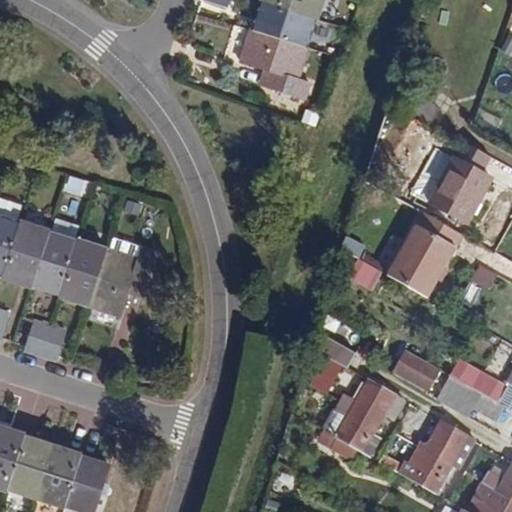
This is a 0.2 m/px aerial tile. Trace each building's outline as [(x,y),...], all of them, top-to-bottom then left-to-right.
[(321,21),(327,0),(262,0),(262,1),(263,2),(319,21),(321,21)] [(310,50),(319,21),(263,2),(254,30),(310,50)] [(313,50),(310,50),(254,30),(253,30),(242,65),(274,75),(270,89),(307,101),(312,86),(302,82),(313,50)] [(439,108),(412,93),(404,108),(431,122),(439,108)] [(490,157),(464,142),(456,158),(453,157),(429,204),(467,224),(491,178),(482,173),(490,157)] [(368,263),(382,271),(407,286),(435,236),(396,214),(368,263)] [(0,277),(4,279),(22,225),(0,217),(0,277)] [(33,288),(61,298),(79,241),(83,229),(55,220),(51,232),(33,288)] [(33,288),(51,232),(22,223),(22,225),(4,279),(4,280),(32,290),(33,288)] [(60,299),(89,308),(107,250),(79,241),(61,298),(60,299)] [(107,250),(89,308),(122,319),(133,287),(146,292),(160,253),(144,248),(140,261),(107,250)] [(371,290),(382,271),(368,263),(359,258),(348,277),(371,290)] [(489,290),(497,272),(479,264),(471,282),(489,290)] [(0,309),(0,343),(1,344),(11,314),(0,309)] [(42,358),(52,326),(37,322),(27,353),(42,358)] [(69,332),(52,326),(42,358),(58,363),(69,332)] [(343,336),(331,329),(327,337),(338,343),(343,336)] [(356,353),(338,343),(327,337),(319,351),(326,356),(309,384),(328,394),(344,365),(348,367),(356,353)] [(511,364),(511,346),(505,343),(498,356),(511,364)] [(441,368),(406,349),(394,370),(428,390),(441,368)] [(450,373),(496,399),(506,383),(459,357),(450,373)] [(511,371),(506,383),(496,399),(506,405),(511,408),(511,371)] [(506,405),(496,399),(450,373),(437,397),(469,415),(474,408),(497,421),(506,405)] [(347,418),(336,437),(358,450),(369,456),(381,437),(374,433),(385,415),(393,420),(404,401),(368,381),(357,400),(344,392),(333,410),(347,418)] [(333,410),(322,429),(336,437),(347,418),(333,410)] [(477,441),(441,422),(429,444),(421,439),(414,452),(421,457),(416,466),(409,461),(406,460),(404,465),(384,453),(379,461),(435,493),(448,472),(457,476),(477,441)] [(0,490),(7,493),(8,490),(25,437),(26,436),(0,426),(0,490)] [(25,437),(8,490),(37,500),(55,447),(25,437)] [(358,450),(336,437),(330,448),(353,461),(358,450)] [(55,447),(37,500),(65,511),(66,507),(83,457),(83,456),(55,447)] [(416,466),(421,457),(414,452),(409,461),(416,466)] [(83,457),(66,507),(79,511),(97,511),(113,467),(83,457)] [(488,474),(467,510),(469,511),(511,511),(511,465),(503,482),(488,474)]
